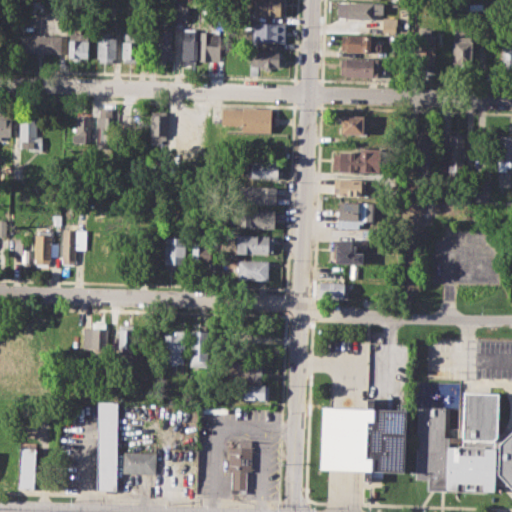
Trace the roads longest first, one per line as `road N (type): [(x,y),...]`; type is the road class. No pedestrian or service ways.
road 1 (tertiary): [(311,0),(292,511)]
road 2 (residential): [(0,85),(511,102)]
road 3 (residential): [(0,293),(301,302)]
road 4 (residential): [(300,313),(511,319)]
